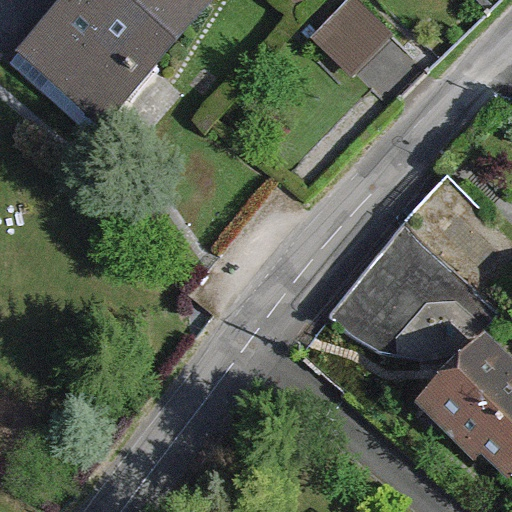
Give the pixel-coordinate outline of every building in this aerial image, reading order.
[(202,0),(91,0),(47,51),(113,109),(148,68),(153,72),(211,7),(202,0)] [(388,42),(355,10),(321,45),(354,77),(388,42)] [(37,44),(16,67),(92,132),(113,109),(47,51),(37,44)] [(511,245),(455,197),(417,239),(482,297),(511,262),(511,245)] [(482,297),(417,239),(337,329),(343,333),(361,346),(364,347),(373,351),(379,354),(387,357),(395,358),(399,360),(411,362),(416,363),(423,362),(430,363),(437,362),(448,360),(453,358),(458,354),(465,351),(473,347),(482,340),(488,336),(496,329),(501,325),(508,320),(482,297)] [(149,355),(173,327),(137,292),(111,321),(149,355)] [(510,474),(511,471),(511,372),(489,350),(429,413),(473,455),(481,448),(510,474)]
